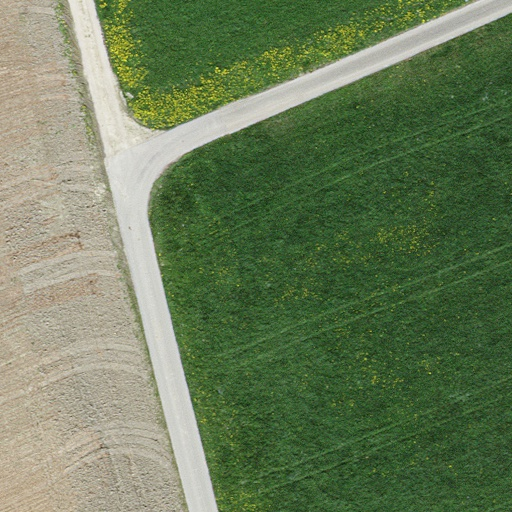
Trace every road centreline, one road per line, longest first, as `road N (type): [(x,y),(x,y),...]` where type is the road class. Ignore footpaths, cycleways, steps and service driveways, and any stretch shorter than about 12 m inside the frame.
road 1 (track): [(121,164),(503,0)]
road 2 (track): [(121,164),(205,511)]
road 3 (track): [(82,0),(121,164)]
